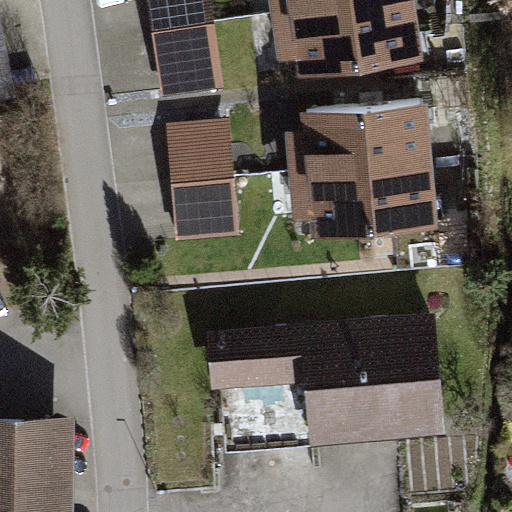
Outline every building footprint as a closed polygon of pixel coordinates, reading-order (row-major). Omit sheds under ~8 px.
[(151,0),(155,26),(215,18),(212,0),(151,0)] [(271,0),(273,9),(336,0),(271,0)] [(425,51),(417,0),(336,0),(273,9),(280,53),(297,51),(300,69),(425,51)] [(215,18),(155,26),(164,94),(225,85),(215,18)] [(290,165),(434,154),(429,95),(304,105),(305,122),(287,123),(290,165)] [(169,122),(173,180),(235,175),(231,117),(169,122)] [(440,217),(434,154),(290,165),(293,212),(312,211),(314,227),(440,217)] [(235,175),(173,180),(178,238),(240,234),(235,175)] [(438,311),(213,331),(224,448),(448,428),(438,311)] [(70,511),(69,415),(0,416),(0,511),(70,511)]
